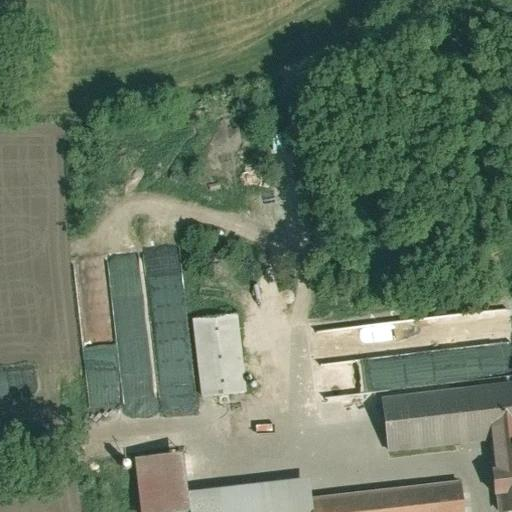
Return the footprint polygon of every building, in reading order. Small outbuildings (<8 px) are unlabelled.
[(114,346),(110,302),(95,303),(96,315),(92,316),(93,321),(82,322),(85,349),(114,346)] [(249,394),(240,314),(195,320),(205,399),(249,394)] [(511,511),(511,379),(386,396),(393,454),(496,441),(502,511),(511,511)] [(139,511),(193,511),(191,492),(187,454),(134,460),(139,511)] [(465,511),(461,480),(317,498),(314,476),(191,492),(193,511),(465,511)]
